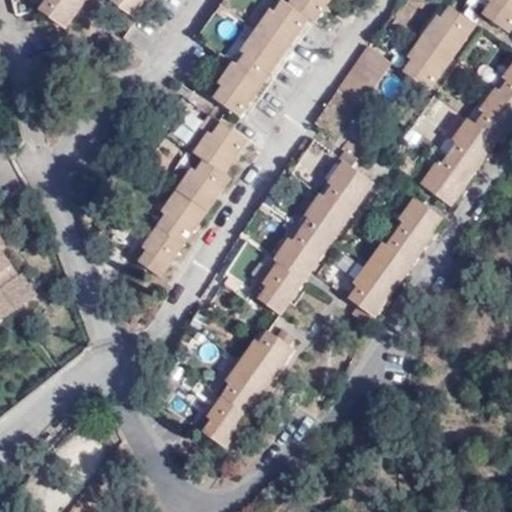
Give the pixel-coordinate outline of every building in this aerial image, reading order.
[(46,0),(47,0),(38,12),(64,30),(86,0),(46,0)] [(128,15),(133,19),(146,0),(112,0),(111,3),(128,15)] [(222,0),(194,40),(219,57),(259,0),(222,0)] [(221,88),(213,101),(240,118),(307,20),(314,24),(330,0),(349,0),(351,1),(352,0),(292,0),(289,5),(279,19),(274,13),(270,10),(240,52),(245,56),(237,67),(232,63),(217,84),(221,88)] [(507,36),(511,29),(511,0),(487,0),(486,2),(489,4),(481,16),(507,36)] [(279,19),(289,5),(283,2),(274,13),(279,19)] [(475,27),(449,9),(440,21),(436,19),(408,60),(412,62),(403,75),(428,92),(475,27)] [(137,21),(133,19),(128,15),(122,24),(131,30),(137,21)] [(392,64),(367,47),(315,123),(338,141),(392,64)] [(240,52),(232,63),(237,67),(245,56),(240,52)] [(437,166),(421,187),(450,207),(497,142),(501,145),(511,129),(511,67),(502,80),(506,83),(499,94),(496,91),(479,112),(484,116),(474,126),(467,121),(452,143),(456,146),(447,157),(435,148),(426,159),(437,166)] [(208,98),(213,101),(221,88),(217,84),(208,98)] [(440,142),(454,109),(426,98),(413,131),(440,142)] [(184,110),(172,134),(188,142),(200,118),(184,110)] [(213,136),(221,124),(209,116),(185,149),(192,154),(209,133),(213,136)] [(246,142),(221,124),(213,136),(209,133),(192,154),(203,162),(196,173),(190,170),(160,213),(164,217),(143,247),(141,249),(146,252),(138,263),(160,279),(229,179),(223,174),(246,142)] [(289,169),(310,185),(333,154),(311,138),(289,169)] [(343,164),(352,171),(358,162),(344,152),(338,160),(343,164)] [(372,184),(352,171),(343,164),(305,218),(309,221),(292,243),(288,240),(273,262),(278,265),(263,286),(258,283),(248,295),(279,316),(372,184)] [(347,300),(357,307),(372,317),(374,319),(443,222),(413,201),(397,222),(402,224),(387,247),(382,245),(352,286),(356,290),(347,300)] [(0,323),(42,292),(26,268),(22,271),(5,245),(12,242),(3,230),(0,228),(0,323)] [(130,258),(138,263),(146,252),(141,249),(143,247),(138,245),(130,258)] [(372,317),(357,307),(351,315),(365,326),(372,317)] [(276,339),(289,349),(295,340),(281,330),(276,339)] [(211,423),(203,433),(224,448),(292,351),(289,349),(276,339),(267,332),(259,343),(255,341),(225,383),(230,387),(221,399),(207,419),(211,423)] [(216,395),(221,399),(230,387),(225,383),(216,395)] [(194,427),(203,433),(211,423),(207,419),(202,416),(194,427)]
